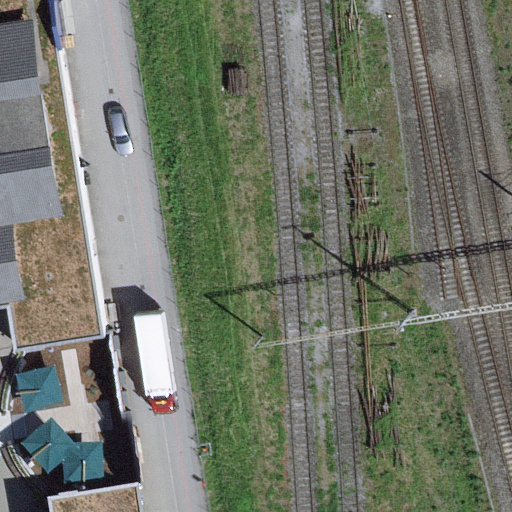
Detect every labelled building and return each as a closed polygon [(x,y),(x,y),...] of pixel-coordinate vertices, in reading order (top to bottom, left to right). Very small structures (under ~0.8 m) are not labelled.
[(0,0),(0,21),(63,12),(60,0),(0,0)] [(0,21),(0,121),(78,109),(63,12),(0,21)] [(78,109),(0,121),(0,223),(94,210),(78,109)] [(94,210),(0,223),(0,302),(13,301),(21,348),(113,333),(94,210)] [(48,505),(49,511),(139,511),(136,492),(48,505)]
